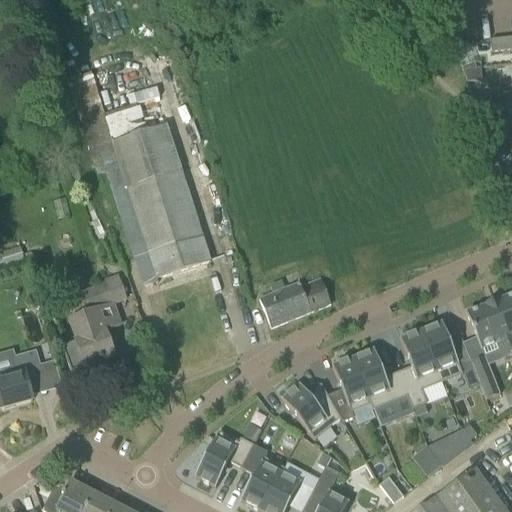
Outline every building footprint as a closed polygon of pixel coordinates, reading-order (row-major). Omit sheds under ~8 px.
[(511,39),(490,42),(491,54),(511,51),(511,39)] [(480,70),(462,72),(467,84),(481,82),(480,70)] [(89,75),(68,82),(99,175),(107,173),(138,269),(144,288),(158,284),(157,281),(210,263),(165,127),(144,134),(137,112),(135,107),(103,118),(89,75)] [(490,96),(472,98),(479,117),(485,115),(491,100),(490,96)] [(504,145),(490,147),(494,159),(506,158),(504,145)] [(510,161),(498,163),(499,172),(511,171),(510,161)] [(0,254),(0,257),(4,271),(24,265),(19,249),(0,254)] [(76,344),(61,349),(71,374),(97,365),(98,366),(105,363),(105,362),(114,359),(110,348),(112,347),(109,338),(107,339),(105,333),(103,334),(95,313),(125,302),(116,279),(103,284),(104,286),(69,299),(76,319),(68,323),(76,344)] [(273,296),(259,302),(271,331),(330,307),(320,281),(301,289),(299,286),(284,292),(281,283),(269,288),(273,296)] [(511,297),(491,305),(511,356),(511,297)] [(511,356),(491,305),(465,316),(480,353),(497,346),(503,361),(511,356)] [(441,385),(462,377),(457,366),(442,326),(421,334),(441,385)] [(421,334),(400,343),(410,370),(397,375),(407,399),(411,410),(422,406),(424,405),(420,393),(441,385),(421,334)] [(0,375),(0,409),(1,412),(32,403),(26,382),(42,377),(37,358),(36,353),(11,360),(15,371),(0,375)] [(353,361),(372,408),(371,408),(373,412),(407,399),(397,375),(384,380),(374,353),(353,361)] [(499,397),(484,360),(470,365),(485,402),(499,397)] [(372,408),(353,361),(332,370),(348,409),(351,417),(371,408),(372,408)] [(281,403),(308,436),(311,440),(342,414),(320,387),(307,398),(300,388),(281,403)] [(422,406),(411,410),(415,419),(426,415),(422,406)] [(249,426),(241,442),(253,448),(261,433),(249,426)] [(463,433),(470,443),(476,438),(469,429),(463,433)] [(457,458),(468,450),(457,436),(448,441),(457,458)] [(195,480),(215,491),(229,465),(241,472),(254,449),(253,448),(241,442),(240,441),(234,452),(215,441),(195,480)] [(317,467),(324,471),(330,460),(322,456),(317,467)] [(240,504),(255,511),(261,511),(283,471),(263,460),(240,504)] [(325,470),(302,511),(345,511),(348,506),(329,496),(339,477),(325,470)] [(261,511),(286,511),(300,487),(281,477),(284,471),(283,471),(261,511)] [(503,511),(489,493),(474,472),(418,511),(503,511)] [(379,488),(394,507),(403,499),(398,493),(388,480),(379,488)] [(84,511),(93,497),(70,485),(67,491),(56,485),(41,511),(84,511)] [(84,511),(113,511),(115,509),(93,497),(84,511)]
